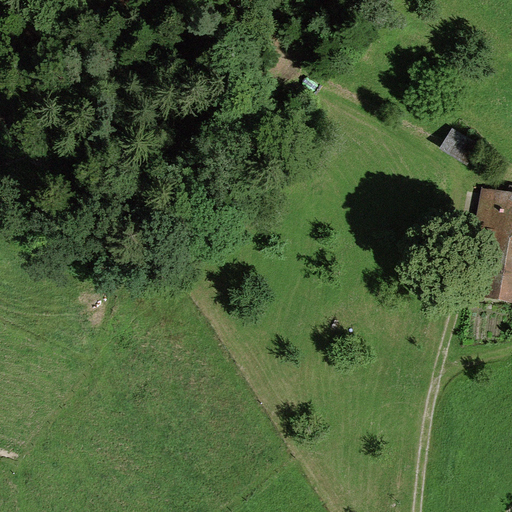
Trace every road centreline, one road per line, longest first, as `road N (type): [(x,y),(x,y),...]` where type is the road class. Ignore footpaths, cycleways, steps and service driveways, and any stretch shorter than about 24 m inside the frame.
road 1 (track): [(502,174),(444,379),(427,511)]
road 2 (track): [(215,0),(405,86),(472,136),(502,174)]
